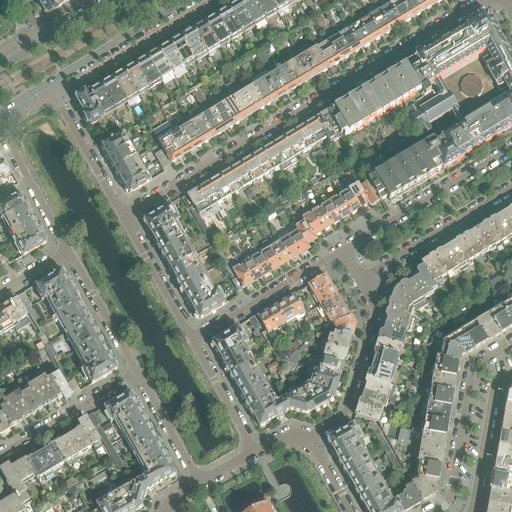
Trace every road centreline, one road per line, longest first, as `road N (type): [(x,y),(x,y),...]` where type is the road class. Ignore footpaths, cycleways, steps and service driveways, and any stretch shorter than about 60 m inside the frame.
road 1 (residential): [(125,216),(490,0)]
road 2 (residential): [(511,341),(470,367),(451,492),(436,511)]
road 3 (residential): [(511,148),(342,249)]
road 4 (residential): [(309,438),(342,417),(375,313),(360,279)]
road 5 (residential): [(342,249),(191,341)]
road 6 (residential): [(360,279),(511,189)]
road 7 (tertiary): [(48,82),(187,0)]
road 8 (residential): [(0,453),(137,371)]
road 9 (residential): [(125,216),(48,82)]
road 10 (residential): [(471,511),(497,381),(511,373)]
road 11 (residential): [(0,128),(70,252)]
road 12 (residential): [(191,341),(125,216)]
road 13 (residential): [(70,252),(137,371)]
road 14 (residential): [(253,452),(191,341)]
road 15 (residential): [(137,371),(198,482)]
